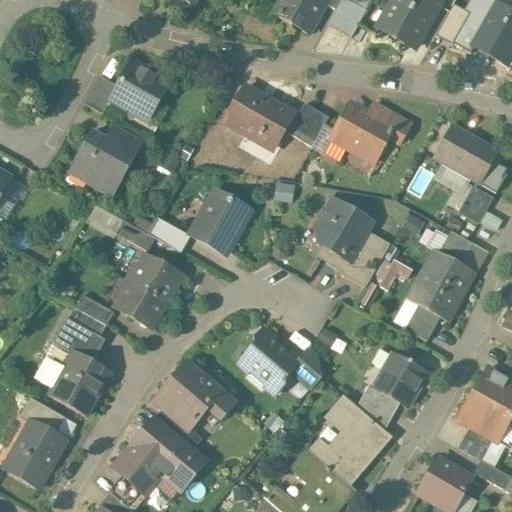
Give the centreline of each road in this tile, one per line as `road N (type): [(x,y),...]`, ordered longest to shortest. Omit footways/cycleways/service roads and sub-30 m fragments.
road 1 (residential): [(110,26),(511,106)]
road 2 (residential): [(309,314),(268,294),(234,301),(208,318),(137,389),(60,511)]
road 3 (residential): [(511,242),(448,387),(368,511)]
road 4 (residential): [(0,130),(42,139),(110,26)]
